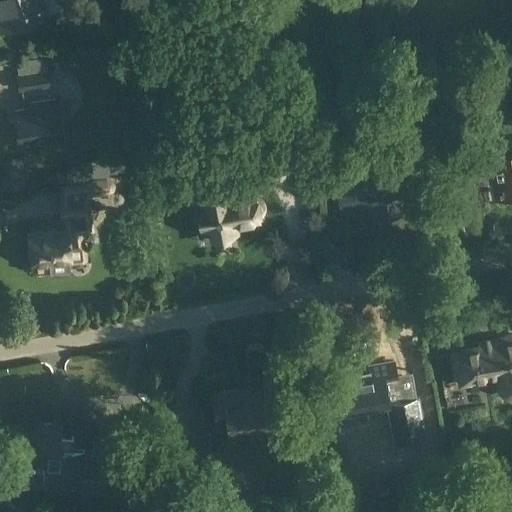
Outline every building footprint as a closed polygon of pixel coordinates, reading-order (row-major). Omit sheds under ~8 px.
[(0,0),(0,13),(6,29),(47,13),(41,0),(0,0)] [(127,44),(120,51),(110,62),(123,73),(139,55),(127,44)] [(49,70),(17,74),(20,90),(51,85),(49,70)] [(29,109),(15,111),(20,143),(46,139),(47,145),(63,142),(57,99),(38,102),(28,104),(29,109)] [(417,150),(411,119),(395,122),(401,153),(417,150)] [(307,142),(293,144),(297,169),(312,166),(307,142)] [(482,170),(479,174),(480,179),(483,182),(487,183),(492,182),(494,198),(506,196),(506,203),(511,201),(511,153),(502,155),(500,144),(499,144),(486,146),(490,167),(486,167),(482,170)] [(350,150),(332,154),(342,213),(373,207),(379,206),(380,216),(404,212),(396,171),(367,177),(365,163),(364,156),(352,158),(350,150)] [(214,160),(183,166),(187,188),(200,186),(203,202),(197,203),(198,210),(201,225),(211,224),(213,236),(232,233),(235,232),(233,223),(258,219),(257,213),(260,210),(261,205),(258,200),(254,198),(253,193),(226,198),(224,188),(226,187),(224,174),(217,175),(214,160)] [(135,189),(131,196),(135,203),(143,202),(147,195),(151,195),(148,171),(134,173),(135,189)] [(32,247),(29,247),(30,259),(33,259),(34,263),(36,263),(36,274),(70,271),(70,266),(69,261),(82,260),(84,258),(84,252),(83,246),(81,244),(79,230),(91,228),(89,215),(88,203),(84,203),(83,191),(107,188),(111,186),(110,180),(67,185),(62,186),(64,203),(61,204),(64,229),(31,233),(32,247)] [(511,339),(452,351),(457,377),(472,375),(473,380),(497,376),(500,385),(501,388),(503,391),(506,394),(507,395),(510,396),(511,396),(511,339)] [(324,384),(322,384),(327,415),(330,414),(332,425),(356,420),(354,410),(387,404),(391,403),(387,386),(383,364),(357,369),(359,378),(353,379),(324,384)] [(238,390),(213,395),(215,406),(219,428),(229,427),(230,433),(259,427),(261,437),(288,432),(283,404),(273,406),(270,390),(239,396),(238,390)] [(92,455),(86,455),(87,450),(72,450),(73,437),(61,437),(62,425),(24,423),(21,463),(33,464),(43,474),(42,486),(84,488),(85,479),(118,481),(119,452),(92,451),(92,455)]
